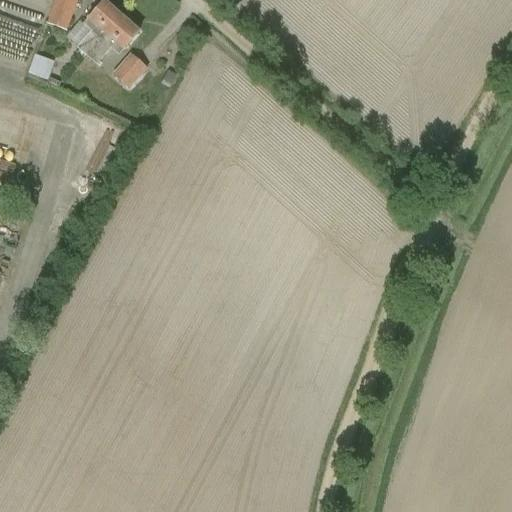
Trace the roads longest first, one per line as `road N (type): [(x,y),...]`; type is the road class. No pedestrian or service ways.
road 1 (track): [(320,511),(414,256),(474,118),(511,62)]
road 2 (unclassified): [(197,0),(435,211)]
